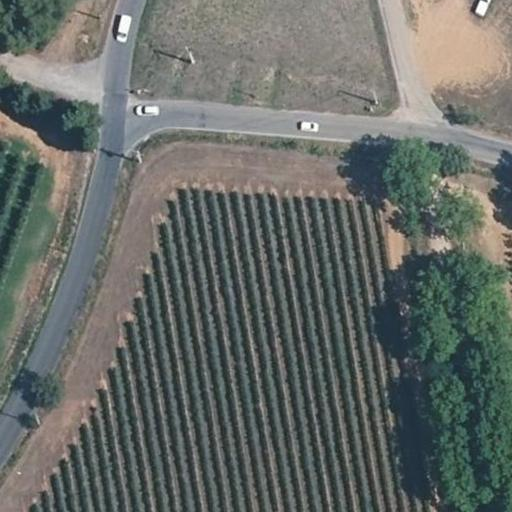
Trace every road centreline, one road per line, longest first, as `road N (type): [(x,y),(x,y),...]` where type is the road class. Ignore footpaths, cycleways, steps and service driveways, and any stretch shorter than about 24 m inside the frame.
road 1 (tertiary): [(0,438),(68,308),(117,127)]
road 2 (tertiary): [(433,144),(202,115),(117,127)]
road 3 (unclassified): [(392,0),(433,144)]
road 4 (track): [(0,61),(117,127)]
road 5 (tertiary): [(117,127),(119,55),(135,0)]
